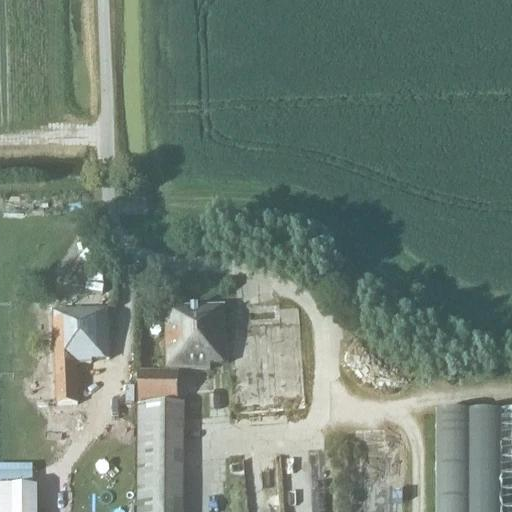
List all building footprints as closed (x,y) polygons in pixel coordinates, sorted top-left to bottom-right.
[(224,366),(225,312),(225,309),(164,310),(166,371),(224,369),(224,366)] [(43,406),(52,405),(76,405),(75,365),(93,365),(92,362),(110,361),(108,312),(55,313),(56,370),(57,386),(42,387),(43,406)] [(298,361),(297,369),(287,368),(286,388),(302,389),(304,361),(298,361)] [(138,408),(137,511),(189,511),(190,477),(183,477),(184,408),(178,408),(179,373),(139,373),(139,408),(138,408)] [(511,511),(511,414),(438,415),(437,511),(511,511)] [(0,488),(0,511),(44,511),(44,492),(42,492),(42,490),(40,490),(40,489),(0,488)] [(297,511),(317,511),(314,498),(295,503),(297,511)]
